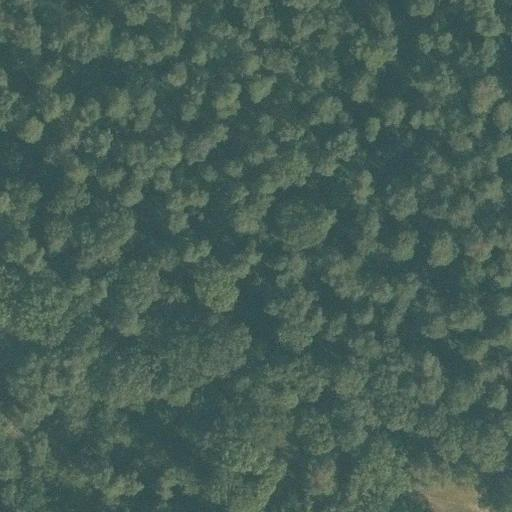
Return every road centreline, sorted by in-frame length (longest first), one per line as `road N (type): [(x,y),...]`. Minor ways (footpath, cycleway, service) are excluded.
road 1 (track): [(0,123),(419,397),(457,410)]
road 2 (track): [(511,398),(457,410),(319,0)]
road 3 (track): [(247,387),(345,458),(456,511)]
road 4 (track): [(75,300),(188,350),(247,387)]
